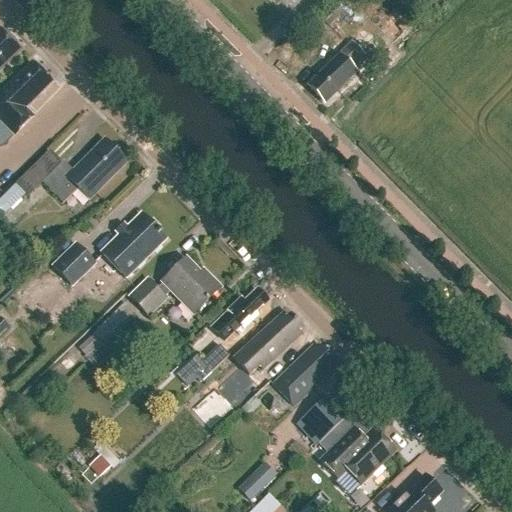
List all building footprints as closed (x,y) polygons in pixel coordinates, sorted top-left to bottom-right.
[(319,19),(347,48),(307,88),(321,102),(333,90),(338,94),(357,76),(351,70),(377,44),(352,19),(351,21),(335,5),(319,19)] [(377,30),(393,46),(403,36),(387,19),(377,30)] [(0,70),(18,52),(0,33),(0,70)] [(50,84),(32,66),(0,97),(0,122),(14,137),(32,119),(23,110),(50,84)] [(126,164),(104,141),(72,173),(63,164),(42,185),(62,205),(77,191),(88,202),(126,164)] [(18,182),(0,199),(0,211),(4,216),(28,192),(18,182)] [(125,280),(165,241),(140,216),(100,255),(125,280)] [(76,245),(51,269),(72,290),(96,266),(76,245)] [(184,261),(156,290),(146,280),(126,299),(147,320),(166,301),(165,299),(168,295),(191,318),(219,289),(207,277),(203,280),(184,261)] [(12,302),(34,326),(49,312),(27,288),(12,302)] [(255,292),(243,304),(240,300),(226,314),(229,318),(214,334),(223,344),(239,328),(243,332),(257,318),(255,316),(267,304),(255,292)] [(133,315),(123,305),(92,336),(101,346),(133,315)] [(0,312),(0,335),(10,330),(1,312),(0,312)] [(286,321),(281,317),(233,362),(249,380),(266,363),(269,366),(300,337),(296,333),(300,329),(290,318),(286,321)] [(311,348),(271,387),(291,408),(331,369),(328,365),(331,362),(319,350),(316,353),(311,348)] [(201,384),(228,358),(220,350),(193,375),(201,384)] [(60,390),(97,428),(119,405),(83,368),(60,390)] [(121,390),(128,377),(116,371),(109,383),(121,390)] [(252,396),(236,378),(219,392),(235,410),(252,396)] [(47,389),(48,388),(41,381),(32,390),(39,397),(40,396),(47,389)] [(45,401),(52,394),(47,389),(40,396),(45,401)] [(255,397),(245,407),(267,430),(277,420),(255,397)] [(394,454),(372,431),(362,441),(352,431),(319,463),(337,482),(345,473),(360,488),(394,454)] [(113,471),(120,464),(104,450),(98,457),(113,471)] [(423,478),(397,503),(398,504),(390,511),(422,511),(440,495),(423,478)] [(247,504),(256,496),(246,485),(237,494),(247,504)] [(275,511),(280,508),(270,497),(254,511),(275,511)]
